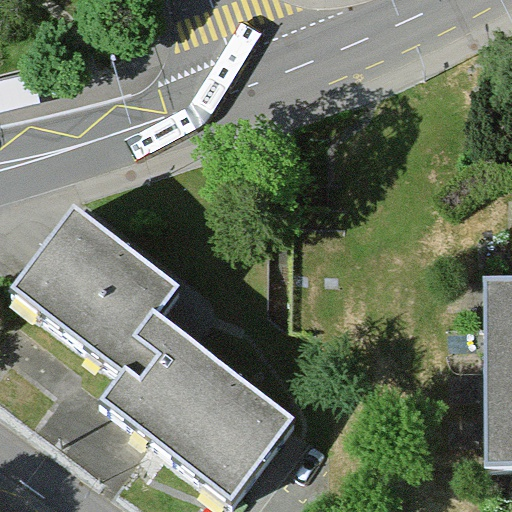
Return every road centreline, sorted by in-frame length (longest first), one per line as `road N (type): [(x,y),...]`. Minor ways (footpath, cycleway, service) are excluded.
road 1 (residential): [(243,90),(0,167)]
road 2 (residential): [(455,0),(243,90)]
